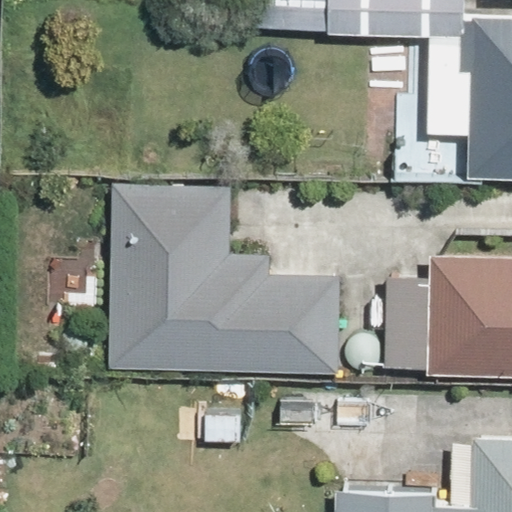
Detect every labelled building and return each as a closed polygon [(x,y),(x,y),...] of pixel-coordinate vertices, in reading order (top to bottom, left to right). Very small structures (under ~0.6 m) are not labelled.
[(478,120),(478,160),(511,160),(511,0),(484,0),(256,0),(256,16),(335,18),(335,21),(439,23),(437,120),(478,120)] [(120,173),(118,356),(348,358),(349,263),(279,262),(279,242),(239,241),(239,174),(120,173)] [(511,240),(438,240),(438,267),(395,266),(394,354),(437,355),(436,361),(511,361),(511,240)] [(252,441),(252,393),(212,392),(211,440),(252,441)] [(444,480),(345,478),(344,511),(511,511),(511,421),(482,421),(481,491),(444,490),(444,480)]
